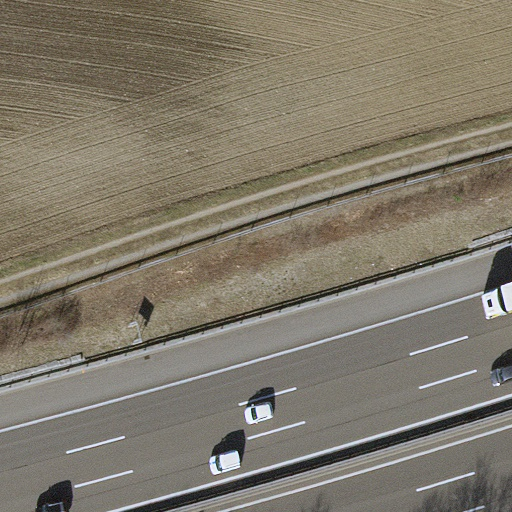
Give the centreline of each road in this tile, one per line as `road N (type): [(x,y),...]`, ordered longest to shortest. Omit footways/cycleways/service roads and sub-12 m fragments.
road 1 (track): [(511,133),(0,292)]
road 2 (motorway): [(511,339),(0,486)]
